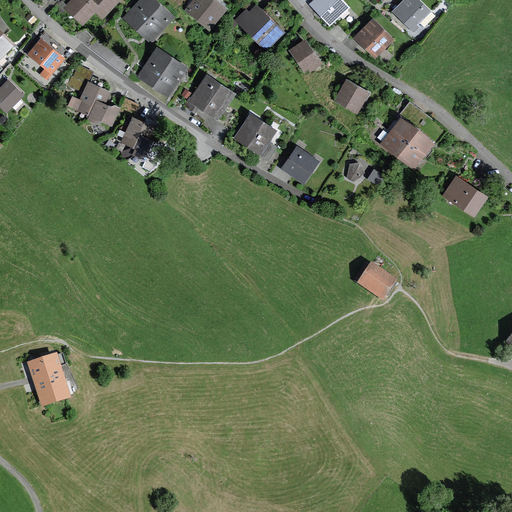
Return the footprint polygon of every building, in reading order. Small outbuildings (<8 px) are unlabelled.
[(96,0),(68,0),(64,5),(84,23),(96,9),(101,4),(96,0)] [(117,0),(96,0),(101,4),(96,9),(104,16),(117,0)] [(176,13),(160,0),(137,0),(124,15),(153,40),(176,13)] [(214,0),(193,0),(186,9),(199,19),(214,0)] [(230,7),(221,0),(214,0),(199,19),(211,30),(230,7)] [(350,7),(343,0),(311,0),(308,4),(330,26),(350,7)] [(431,10),(420,0),(402,0),(392,12),(413,32),(419,27),(417,25),(431,10)] [(233,29),(239,23),(267,51),(286,31),(257,3),(250,10),(247,7),(236,19),(234,17),(227,25),(233,29)] [(395,39),(373,17),(353,37),(375,59),(395,39)] [(0,57),(17,40),(0,24),(0,57)] [(67,56),(42,35),(28,52),(46,67),(42,72),(48,78),(67,56)] [(324,63),(307,38),(290,50),(306,72),(310,69),(312,71),(324,63)] [(189,65),(158,44),(138,73),(169,95),(189,65)] [(91,80),(95,70),(80,63),(70,83),(83,89),(88,79),(91,80)] [(237,92),(207,72),(191,96),(190,95),(184,104),(196,112),(199,107),(218,119),(237,92)] [(24,92),(8,77),(0,85),(0,104),(6,110),(24,92)] [(359,113),(372,91),(348,77),(335,99),(359,113)] [(91,80),(88,79),(83,89),(80,97),(72,94),(68,104),(89,114),(96,98),(106,102),(111,89),(91,80)] [(192,91),(186,87),(182,93),(188,97),(192,91)] [(143,103),(126,96),(121,108),(137,115),(143,103)] [(89,114),(87,118),(95,121),(101,119),(112,124),(121,106),(114,103),(110,104),(106,102),(96,98),(89,114)] [(278,128),(252,111),(234,136),(261,154),(271,140),(278,128)] [(152,119),(147,120),(134,114),(127,129),(119,126),(115,136),(136,146),(143,130),(153,134),(159,121),(152,119)] [(389,131),(384,127),(378,135),(383,139),(381,141),(398,155),(419,128),(402,114),(389,131)] [(436,141),(419,128),(398,155),(415,168),(415,167),(419,171),(428,158),(424,155),(436,141)] [(136,146),(134,150),(142,153),(148,151),(160,156),(168,138),(161,135),(157,136),(153,134),(143,130),(136,146)] [(271,140),(261,154),(269,159),(278,145),(271,140)] [(321,160),(297,143),(281,167),(304,183),(321,160)] [(365,171),(362,163),(359,161),(350,162),(347,176),(351,179),(355,180),(365,171)] [(387,175),(375,167),(368,177),(381,185),(387,175)] [(477,215),(491,195),(458,173),(444,194),(477,215)] [(383,302),(397,280),(371,263),(356,284),(383,302)] [(511,332),(503,343),(511,350),(511,332)] [(68,367),(63,351),(59,352),(57,347),(29,355),(31,360),(23,363),(28,379),(30,378),(40,409),(70,400),(69,397),(74,395),(69,379),(63,381),(60,370),(68,367)]
